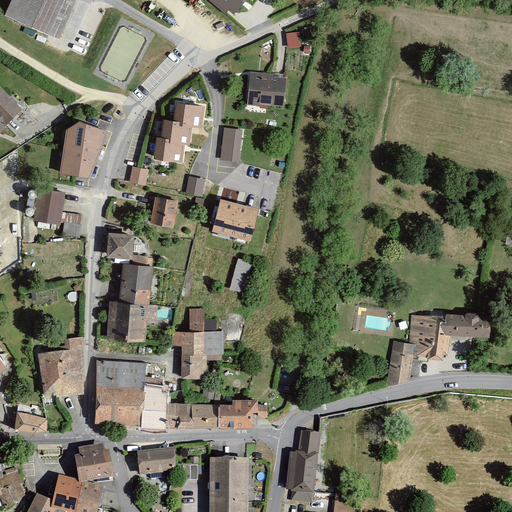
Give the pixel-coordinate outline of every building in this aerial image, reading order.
[(79,0),(13,0),(6,18),(61,42),(79,0)] [(207,0),(225,15),(228,11),(234,16),(247,0),(207,0)] [(300,31),(286,32),(288,47),(301,46),(300,31)] [(285,79),(252,76),(249,102),(282,105),(285,79)] [(0,134),(23,111),(0,87),(0,134)] [(156,133),(153,156),(183,160),(185,141),(189,141),(191,123),(201,124),(204,104),(176,101),(174,117),(162,115),(160,133),(156,133)] [(65,127),(61,170),(91,175),(108,128),(79,117),(65,127)] [(223,127),(220,159),(239,161),(242,129),(223,127)] [(133,164),(130,181),(146,184),(149,168),(133,164)] [(186,193),(203,196),(206,179),(189,176),(186,193)] [(35,224),(62,228),(67,196),(41,192),(35,224)] [(176,202),(157,199),(153,223),(172,226),(176,202)] [(259,209),(220,199),(211,232),(250,242),(259,209)] [(65,212),(65,220),(80,220),(81,213),(65,212)] [(133,237),(110,235),(109,257),(132,259),(133,237)] [(236,258),(233,289),(247,291),(250,259),(236,258)] [(155,269),(125,267),(121,306),(152,309),(155,269)] [(121,306),(112,305),(108,342),(146,345),(148,323),(158,324),(159,310),(152,309),(121,306)] [(205,311),(190,312),(191,335),(207,335),(205,311)] [(395,344),(388,389),(410,383),(414,362),(430,364),(430,362),(446,363),(449,341),(491,344),(494,321),(481,320),(481,317),(469,316),(468,319),(448,317),(448,321),(413,318),(409,346),(395,344)] [(191,335),(173,335),(173,345),(183,345),(183,377),(206,378),(207,335),(191,335)] [(39,358),(45,400),(84,395),(84,343),(65,344),(65,358),(39,358)] [(98,361),(96,389),(144,391),(145,364),(98,361)] [(169,392),(146,387),(146,392),(143,428),(143,431),(169,431),(170,406),(169,392)] [(96,389),(97,426),(143,428),(146,392),(144,391),(96,389)] [(235,409),(222,408),(222,430),(255,431),(256,417),(259,416),(260,404),(235,403),(235,409)] [(193,407),(170,406),(169,431),(194,430),(193,407)] [(222,408),(193,407),(194,430),(222,430),(222,408)] [(46,420),(19,413),(16,430),(36,432),(45,431),(46,420)] [(322,439),(299,436),(290,502),(314,505),(322,439)] [(82,460),(77,461),(80,487),(113,482),(109,449),(81,453),(82,460)] [(174,449),(141,452),(143,473),(176,470),(174,449)] [(211,459),(211,511),(249,511),(249,459),(211,459)] [(0,494),(1,494),(9,505),(25,495),(18,482),(21,482),(18,473),(0,478),(0,494)] [(80,487),(60,482),(55,506),(53,511),(100,511),(105,492),(80,487)] [(38,498),(31,511),(53,511),(55,506),(38,498)]
